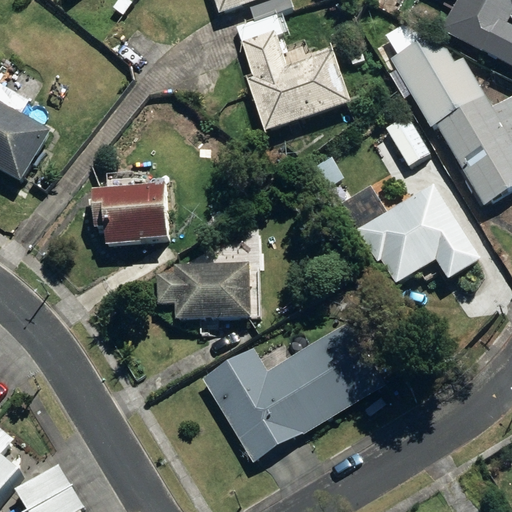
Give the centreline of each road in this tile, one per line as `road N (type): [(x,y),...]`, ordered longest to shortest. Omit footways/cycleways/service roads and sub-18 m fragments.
road 1 (residential): [(0,292),(56,351),(156,511)]
road 2 (residential): [(305,511),(484,396),(511,366)]
